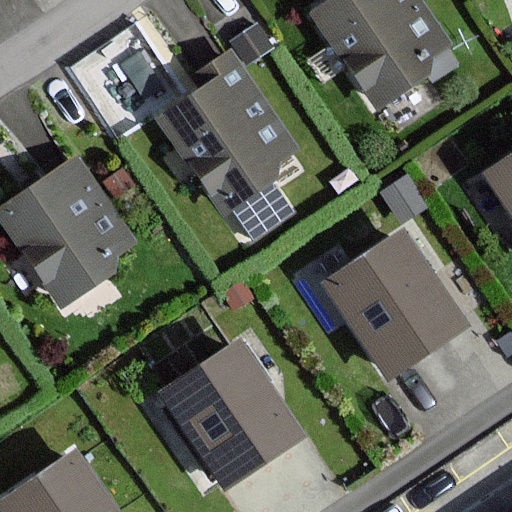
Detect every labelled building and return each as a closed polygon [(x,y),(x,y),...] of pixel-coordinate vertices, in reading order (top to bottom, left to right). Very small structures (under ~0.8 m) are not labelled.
[(450,39),(422,0),(335,0),(317,12),(380,103),(428,70),(421,59),(450,39)] [(270,45),(258,26),(237,39),(249,58),(270,45)] [(296,148),(229,52),(205,70),(214,83),(163,119),(226,209),(235,203),(256,234),(289,211),(262,172),(296,148)] [(511,157),(489,173),(511,206),(511,157)] [(133,241),(77,159),(1,211),(63,301),(111,268),(105,260),(133,241)] [(466,324),(403,231),(327,283),(390,376),(466,324)] [(301,436),(238,343),(165,392),(229,485),(301,436)] [(116,511),(75,453),(1,504),(6,511),(116,511)]
